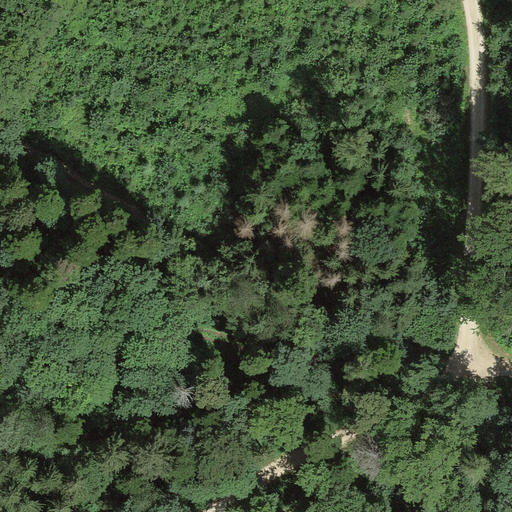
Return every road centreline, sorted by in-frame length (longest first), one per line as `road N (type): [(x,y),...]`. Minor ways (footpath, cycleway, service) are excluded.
road 1 (track): [(448,351),(468,299),(475,213),(477,86),(468,0)]
road 2 (track): [(350,350),(0,299)]
road 3 (track): [(214,511),(439,369)]
